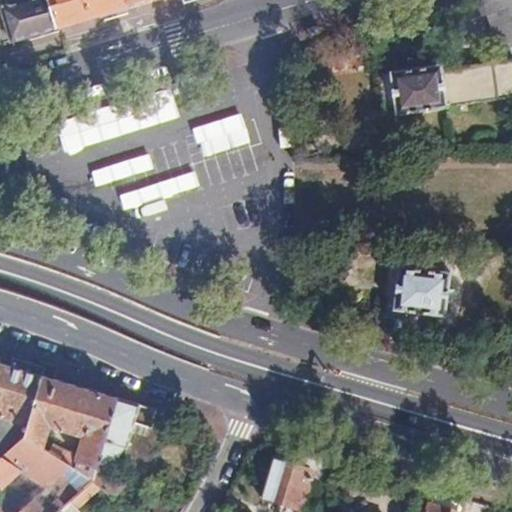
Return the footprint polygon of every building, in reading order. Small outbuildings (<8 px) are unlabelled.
[(56,28),(48,0),(0,0),(0,44),(28,36),(35,34),(56,28)] [(48,0),(56,28),(89,18),(129,6),(126,0),(48,0)] [(511,0),(479,0),(499,63),(507,60),(511,76),(511,0)] [(495,96),(489,61),(439,69),(438,63),(388,71),(389,75),(378,77),(383,112),(394,109),(395,113),(495,96)] [(446,316),(451,273),(399,267),(394,309),(446,316)] [(396,337),(399,325),(393,323),(394,318),(376,314),(372,330),(396,337)] [(22,438),(40,376),(0,364),(0,488),(19,472),(45,489),(18,511),(57,511),(91,482),(73,471),(48,455),(22,438)] [(91,482),(116,399),(40,376),(22,438),(48,455),(56,429),(90,440),(83,465),(77,463),(73,471),(91,482)] [(124,452),(133,422),(148,427),(153,410),(116,399),(91,482),(112,500),(124,486),(105,470),(107,468),(112,468),(124,452)] [(301,511),(312,473),(273,462),(262,501),(301,511)]
